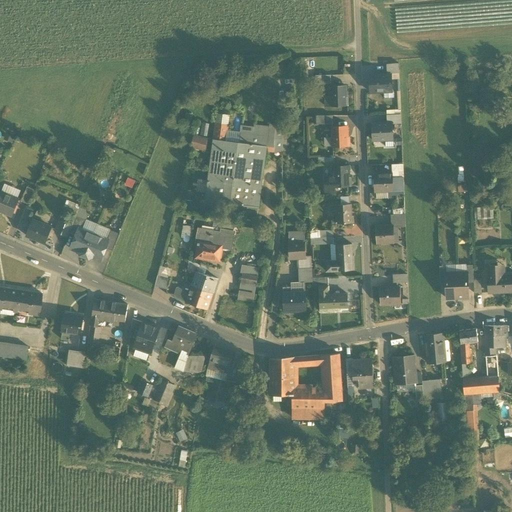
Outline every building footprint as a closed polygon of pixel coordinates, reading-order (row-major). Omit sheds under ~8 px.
[(399,79),(399,71),(387,71),(387,75),(391,75),(391,79),(399,79)] [(315,76),(315,84),(330,83),(330,75),(315,76)] [(391,79),(391,75),(387,75),(370,75),(370,93),(384,92),(392,92),(391,79)] [(330,87),(330,97),(331,106),(348,106),(348,98),(347,98),(346,94),(345,94),(345,87),(330,87)] [(493,94),(479,94),(479,104),(494,104),(493,94)] [(217,114),(216,125),(226,126),(228,126),(230,115),(217,114)] [(392,123),(392,124),(401,124),(401,114),(387,115),(387,123),(392,123)] [(317,124),(333,124),(332,116),(316,116),(317,124)] [(372,141),(385,140),(393,140),(392,124),(392,123),(387,123),(372,123),(372,141)] [(275,146),(275,136),(270,135),(271,125),(258,124),(257,127),(239,125),(238,132),(237,141),(266,145),(275,146)] [(216,125),(214,139),(226,140),(227,133),(225,133),(226,126),(216,125)] [(283,126),(276,126),(275,136),(275,146),(274,151),(282,151),(283,126)] [(332,146),(332,147),(349,146),(349,138),(347,138),(347,133),(346,133),(346,126),(332,127),(332,137),(332,146)] [(8,129),(4,139),(12,143),(16,133),(8,129)] [(227,130),(227,133),(226,140),(237,141),(238,132),(227,130)] [(191,146),(204,150),(204,149),(205,139),(194,136),(191,146)] [(258,207),(266,145),(237,141),(226,140),(214,139),(210,169),(235,172),(231,203),(258,207)] [(333,166),(333,177),(334,186),(335,186),(350,186),(350,177),(349,177),(349,173),(348,173),(348,166),(333,166)] [(206,200),(231,203),(235,172),(210,169),(208,180),(207,192),(206,200)] [(392,174),(393,191),(404,190),(403,171),(392,172),(392,174)] [(374,175),(375,191),(376,191),(388,191),(393,191),(392,174),(391,174),(391,176),(385,176),(384,175),(374,175)] [(335,190),(335,186),(334,186),(333,177),(325,177),(326,191),(335,190)] [(135,181),(128,178),(125,184),(132,187),(135,181)] [(196,191),(207,192),(208,180),(198,179),(196,191)] [(4,184),(1,192),(17,199),(20,190),(4,184)] [(21,201),(27,204),(33,189),(27,187),(21,201)] [(0,210),(11,215),(18,199),(17,199),(1,192),(0,191),(0,210)] [(340,196),(341,204),(349,204),(349,196),(340,196)] [(67,200),(64,207),(77,213),(80,205),(67,200)] [(337,219),(337,224),(352,223),(354,223),(353,216),(351,216),(351,204),(349,204),(341,204),(336,205),(337,219)] [(494,206),(474,207),(475,219),(494,218),(494,206)] [(80,207),(76,216),(86,221),(88,217),(86,210),(80,207)] [(76,216),(72,225),(69,233),(76,236),(79,228),(82,229),(86,221),(76,216)] [(27,235),(46,241),(51,226),(33,219),(27,235)] [(68,237),(69,233),(72,225),(59,220),(55,231),(68,237)] [(86,221),(82,229),(94,234),(98,225),(86,221)] [(222,221),(214,232),(221,233),(221,230),(232,232),(234,223),(222,221)] [(98,225),(94,234),(106,239),(110,230),(98,225)] [(377,226),(378,242),(394,242),(394,231),(394,225),(377,226)] [(84,257),(94,234),(82,229),(79,228),(76,236),(71,249),(78,252),(80,255),(84,257)] [(106,248),(113,251),(119,234),(110,230),(106,239),(109,240),(106,248)] [(193,232),(182,230),(181,237),(192,239),(193,232)] [(233,232),(232,232),(221,230),(221,233),(214,232),(212,232),(212,235),(203,234),(203,230),(199,230),(197,242),(199,243),(197,257),(219,261),(222,243),(231,244),(233,232)] [(289,244),(305,243),(304,234),(302,234),(302,233),(297,234),(290,232),(289,233),(289,244)] [(109,240),(106,239),(94,234),(84,257),(89,259),(92,258),(100,261),(106,248),(109,240)] [(289,244),(289,258),(298,258),(306,257),(305,243),(289,244)] [(326,262),(326,271),(354,270),(354,256),(352,256),(352,244),(336,245),(337,261),(331,262),(326,262)] [(311,257),(306,257),(298,258),(299,268),(312,268),(311,257)] [(197,271),(207,275),(209,268),(189,261),(188,269),(196,272),(197,271)] [(446,265),(446,266),(446,273),(456,273),(456,264),(446,265)] [(466,264),(456,264),(456,273),(467,272),(466,265),(466,264)] [(488,266),(489,291),(511,289),(511,274),(504,275),(503,265),(488,266)] [(160,266),(157,275),(170,278),(172,268),(160,266)] [(243,274),(254,276),(256,268),(245,266),(243,274)] [(305,282),(312,282),(312,278),(312,268),(299,268),(299,283),(305,282)] [(196,272),(191,286),(213,293),(217,278),(207,275),(197,271),(196,272)] [(394,272),(394,282),(408,282),(407,272),(394,272)] [(467,272),(456,273),(457,298),(468,298),(468,283),(467,272)] [(447,298),(457,298),(456,273),(446,273),(446,283),(447,298)] [(243,274),(241,282),(256,285),(257,276),(254,276),(243,274)] [(154,286),(167,289),(170,278),(157,275),(154,286)] [(327,277),(312,278),(312,282),(313,287),(318,287),(318,286),(328,286),(327,277)] [(254,294),(256,285),(241,282),(240,291),(254,294)] [(291,283),(291,287),(291,293),(305,292),(305,282),(299,283),(291,283)] [(186,301),(188,295),(183,293),(187,284),(177,287),(174,295),(175,297),(186,301)] [(191,286),(187,284),(183,293),(188,295),(186,301),(187,301),(208,308),(213,293),(191,286)] [(318,287),(319,311),(336,310),(336,309),(348,308),(347,293),(328,294),(328,286),(318,286),(318,287)] [(379,287),(380,304),(402,303),(401,287),(379,287)] [(1,307),(15,309),(17,291),(0,288),(0,308),(1,309),(1,307)] [(40,294),(17,291),(15,309),(29,311),(28,313),(36,314),(36,315),(38,316),(41,293),(40,292),(40,294)] [(254,294),(240,291),(238,300),(252,303),(254,294)] [(305,292),(291,293),(283,293),(284,311),(306,310),(305,292)] [(91,325),(98,326),(99,319),(126,323),(128,304),(95,299),(92,318),(90,325),(91,325)] [(61,339),(69,340),(70,332),(81,334),(83,317),(64,314),(61,331),(62,331),(61,339)] [(137,339),(143,322),(132,319),(130,336),(137,339)] [(150,353),(159,327),(143,322),(137,339),(134,348),(136,348),(149,353),(150,353)] [(87,353),(120,358),(121,347),(99,344),(101,327),(98,326),(91,325),(90,336),(89,336),(87,353)] [(183,346),(189,349),(196,333),(179,326),(173,342),(183,346)] [(485,326),(485,336),(505,336),(507,336),(507,326),(485,326)] [(459,330),(461,343),(469,342),(477,341),(479,341),(477,328),(459,330)] [(426,335),(428,363),(445,362),(442,333),(426,335)] [(505,346),(505,336),(485,336),(485,347),(497,346),(505,346)] [(165,347),(177,353),(180,354),(183,346),(173,342),(169,340),(165,347)] [(0,356),(25,360),(27,346),(0,342),(0,356)] [(462,367),(463,379),(471,378),(470,362),(472,362),(471,348),(469,349),(469,342),(461,343),(460,343),(462,367)] [(183,346),(180,354),(174,368),(183,372),(184,372),(187,356),(189,349),(183,346)] [(215,346),(211,360),(230,365),(234,351),(215,346)] [(485,347),(485,356),(497,355),(497,346),(485,347)] [(149,353),(136,348),(133,356),(147,361),(149,353)] [(67,366),(83,368),(85,352),(69,350),(67,366)] [(323,362),(325,387),(342,386),(340,353),(322,355),(311,356),(311,363),(323,362)] [(498,376),(497,355),(485,356),(486,366),(488,376),(498,376)] [(190,372),(196,373),(196,371),(202,371),(205,356),(187,356),(184,372),(190,372)] [(270,359),(270,394),(273,394),(281,393),(288,393),(294,392),(295,392),(295,387),(295,364),(304,364),(304,356),(270,359)] [(394,358),(396,384),(409,383),(416,383),(414,356),(394,358)] [(228,373),(230,365),(211,360),(209,368),(210,368),(219,370),(228,373)] [(357,376),(358,389),(373,388),(371,360),(352,361),(351,361),(352,373),(352,375),(352,377),(353,376),(357,376)] [(218,376),(219,370),(210,368),(208,374),(218,376)] [(221,377),(227,379),(228,373),(219,370),(218,376),(221,377)] [(218,376),(208,374),(207,381),(219,384),(221,377),(218,376)] [(480,378),(478,378),(479,393),(499,391),(498,376),(488,376),(480,378)] [(472,378),(471,378),(463,379),(464,394),(473,393),(472,378)] [(153,399),(166,405),(174,385),(161,380),(153,399)] [(440,380),(422,381),(422,385),(423,399),(441,398),(440,380)] [(123,382),(120,402),(124,402),(126,388),(132,391),(134,387),(123,382)] [(147,397),(152,386),(143,382),(138,393),(147,397)] [(409,383),(396,384),(397,392),(410,391),(409,383)] [(416,400),(423,399),(422,385),(416,386),(415,386),(415,394),(416,400)] [(343,400),(342,386),(325,387),(295,387),(295,392),(294,392),(295,403),(295,407),(325,407),(325,400),(343,400)] [(207,393),(206,401),(214,402),(216,394),(207,393)] [(281,393),(273,394),(274,401),(282,401),(281,393)] [(473,393),(464,394),(465,405),(473,404),(473,393)] [(144,398),(142,405),(148,407),(151,400),(144,398)] [(120,402),(118,414),(126,415),(128,403),(124,402),(120,402)] [(325,407),(295,407),(294,417),(325,418),(325,407)] [(176,433),(180,442),(187,438),(183,429),(176,433)] [(179,466),(185,467),(188,451),(182,450),(179,466)]
